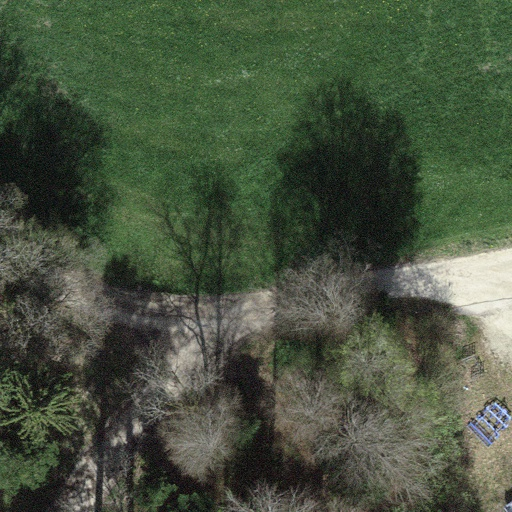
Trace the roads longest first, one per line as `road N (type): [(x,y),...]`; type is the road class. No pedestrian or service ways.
road 1 (track): [(166,511),(198,454),(333,356),(511,305)]
road 2 (track): [(0,279),(333,356)]
